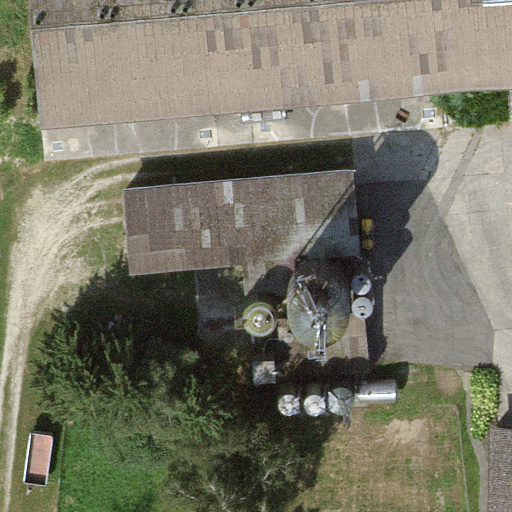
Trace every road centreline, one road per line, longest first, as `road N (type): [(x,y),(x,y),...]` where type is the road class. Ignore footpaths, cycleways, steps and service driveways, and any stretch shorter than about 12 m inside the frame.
road 1 (track): [(3,511),(35,255),(78,195),(143,169),(511,138)]
road 2 (track): [(511,260),(490,140)]
